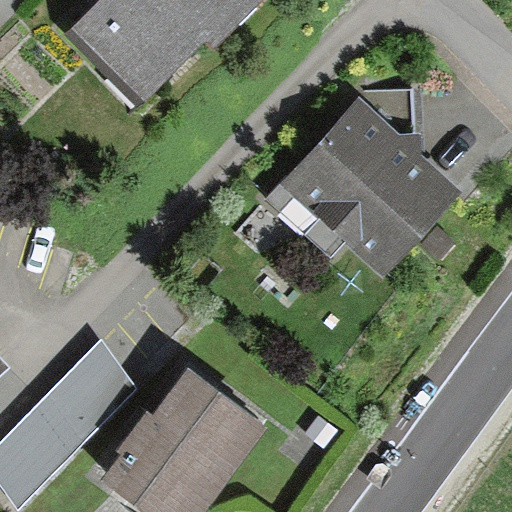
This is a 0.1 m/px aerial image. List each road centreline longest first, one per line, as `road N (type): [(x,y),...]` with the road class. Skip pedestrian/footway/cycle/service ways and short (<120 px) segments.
road 1 (tertiary): [(386,511),(511,331)]
road 2 (residential): [(418,0),(511,92)]
